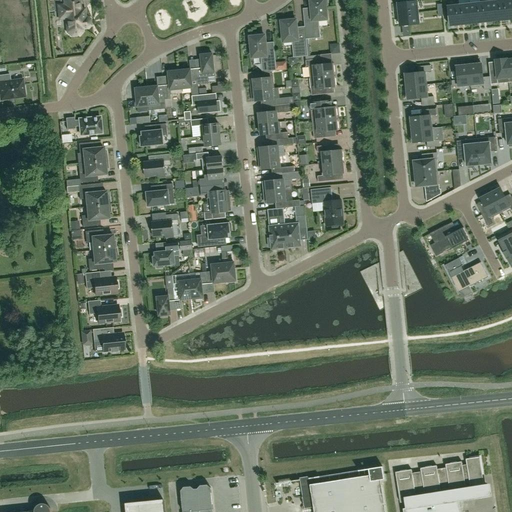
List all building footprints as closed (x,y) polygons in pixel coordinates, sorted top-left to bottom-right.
[(86,9),(80,10),(79,0),(64,0),(65,5),(58,6),(60,19),(66,18),(68,32),(71,35),(79,34),(82,30),(82,28),(88,28),(90,25),(90,20),(87,18),(86,9)] [(306,40),(315,39),(314,27),(319,26),(318,20),(327,19),(326,6),(328,6),(327,0),(315,0),(310,1),(312,20),(304,21),(306,39),(306,40)] [(511,0),(503,2),(505,20),(511,18),(511,0)] [(417,2),(399,4),(401,15),(418,13),(417,2)] [(503,2),(492,3),(494,21),(505,20),(503,2)] [(492,3),(481,4),(483,22),(494,21),(492,3)] [(481,4),(471,5),(472,23),(483,22),(481,4)] [(471,5),(459,7),(461,24),(472,23),(471,5)] [(459,7),(449,8),(451,26),(461,24),(459,7)] [(418,13),(401,15),(402,26),(420,24),(418,13)] [(306,40),(306,39),(298,40),(296,20),(291,21),(291,18),(279,20),(280,29),(282,29),(284,42),(292,41),(293,47),(299,47),(300,57),(308,56),(306,40)] [(248,44),(251,44),(252,58),(261,57),(261,63),(267,63),(267,72),(276,71),(274,55),(266,56),(265,36),(260,36),(259,34),(247,35),(248,44)] [(196,69),(198,85),(204,84),(204,80),(208,80),(208,73),(214,72),(212,54),(209,55),(208,53),(202,54),(202,55),(201,55),(202,68),(196,69)] [(321,59),(306,60),(306,67),(309,66),(310,78),(333,76),(333,74),(335,74),(334,64),(321,65),(321,59)] [(497,84),(508,83),(506,62),(495,63),(497,84)] [(471,88),(484,86),(484,90),(491,89),(490,77),(483,78),(482,64),(469,65),(471,88)] [(456,67),(458,80),(452,81),(452,87),(458,86),(458,87),(471,85),(471,88),(469,65),(456,67)] [(404,73),(405,87),(427,85),(426,72),(431,72),(431,66),(418,67),(418,72),(404,73)] [(198,85),(196,69),(189,70),(179,71),(181,89),(192,88),(192,81),(197,81),(198,85)] [(169,85),(164,86),(165,98),(164,98),(164,100),(171,99),(171,95),(182,94),(181,89),(179,71),(175,71),(175,70),(169,71),(169,72),(168,72),(169,85)] [(157,73),(157,84),(167,83),(167,72),(157,73)] [(0,93),(1,100),(25,97),(24,95),(26,95),(25,86),(23,87),(22,80),(10,81),(9,74),(0,75),(0,93)] [(333,77),(333,76),(310,78),(312,96),(324,94),(324,88),(336,87),(335,76),(333,77)] [(251,80),(252,91),(274,88),(273,77),(253,79),(253,80),(251,80)] [(428,97),(427,85),(405,87),(406,100),(421,99),(422,106),(435,105),(434,97),(428,97)] [(149,111),(149,109),(148,106),(147,88),(142,88),(142,86),(136,87),(137,89),(135,89),(138,112),(149,111)] [(156,87),(147,88),(148,106),(149,109),(165,108),(164,100),(164,98),(165,98),(164,86),(156,86),(156,87)] [(253,101),(255,101),(255,102),(273,100),(272,89),(274,89),(274,88),(252,91),(253,101)] [(210,102),(209,94),(192,96),(193,106),(198,105),(199,114),(221,112),(220,101),(210,102)] [(275,99),(276,105),(293,104),(293,97),(275,99)] [(332,101),(310,104),(312,121),(336,119),(336,118),(337,118),(336,107),(332,107),(332,101)] [(293,104),(276,105),(274,106),(274,112),(259,113),(260,124),(280,122),(277,122),(276,113),(294,111),(293,104)] [(501,105),(493,106),(494,114),(502,113),(501,105)] [(410,117),(412,131),(432,128),(431,116),(436,115),(436,109),(423,110),(424,116),(410,117)] [(80,135),(101,133),(100,117),(79,119),(79,120),(74,120),(74,117),(66,118),(67,130),(75,129),(75,127),(79,126),(80,135)] [(200,126),(201,136),(220,134),(219,124),(209,125),(208,118),(191,120),(192,127),(200,126)] [(511,118),(498,120),(499,134),(506,133),(507,145),(509,145),(509,147),(511,146),(511,118)] [(336,120),(336,119),(312,121),(314,139),(327,138),(326,132),(339,130),(338,120),(336,120)] [(261,135),(276,134),(276,140),(280,139),(288,139),(288,132),(281,133),(280,122),(260,124),(261,135)] [(167,135),(166,124),(154,125),(155,131),(146,132),(142,132),(142,137),(140,137),(141,138),(139,138),(139,145),(141,145),(141,146),(163,144),(162,136),(167,135)] [(434,142),(432,128),(412,131),(413,144),(425,143),(425,149),(438,148),(437,142),(434,142)] [(221,145),(220,134),(201,136),(201,137),(204,136),(206,147),(221,145)] [(496,137),(476,139),(479,165),(484,164),(484,166),(490,166),(490,164),(491,164),(490,152),(497,151),(496,137)] [(476,139),(456,141),(458,155),(465,154),(466,159),(466,166),(468,166),(468,168),(474,168),(474,166),(479,165),(476,139)] [(83,150),(84,163),(107,161),(106,153),(104,153),(103,147),(92,149),(91,143),(78,144),(79,150),(83,150)] [(321,164),(342,162),(342,161),(344,160),(343,150),(330,151),(329,145),(317,147),(317,153),(322,152),(323,163),(321,164)] [(258,148),(259,159),(279,157),(278,146),(260,147),(260,148),(258,148)] [(203,170),(223,168),(222,157),(209,158),(208,153),(196,154),(197,160),(202,159),(203,170)] [(415,174),(438,172),(436,159),(437,159),(437,153),(424,154),(425,160),(414,161),(415,174)] [(158,161),(143,163),(144,165),(142,165),(142,171),(144,171),(145,177),(157,176),(157,177),(166,177),(165,166),(170,165),(169,154),(157,155),(158,161)] [(280,168),(279,157),(259,159),(260,169),(262,169),(263,170),(280,168)] [(107,161),(84,163),(85,171),(79,172),(80,183),(95,182),(94,176),(106,174),(106,169),(108,169),(107,161)] [(342,162),(321,164),(322,176),(317,176),(318,182),(333,181),(333,175),(345,173),(344,163),(342,163),(342,162)] [(224,179),(223,168),(203,170),(204,181),(199,181),(193,182),(194,188),(200,187),(224,185),(225,185),(224,179)] [(439,184),(438,172),(415,174),(417,187),(425,186),(426,202),(441,194),(441,189),(439,189),(439,184)] [(264,193),(284,191),(283,179),(266,181),(266,182),(263,182),(264,193)] [(93,184),(78,186),(80,199),(86,199),(87,207),(110,205),(109,197),(107,197),(106,191),(94,192),(93,184)] [(172,184),(160,185),(161,191),(146,193),(148,206),(174,204),(172,184)] [(207,194),(208,203),(230,201),(229,191),(226,192),(226,191),(225,191),(224,185),(200,187),(201,195),(207,194)] [(331,225),(332,228),(338,227),(338,224),(344,224),(341,200),(333,201),(331,187),(311,190),(313,204),(323,203),(326,226),(331,225)] [(499,190),(498,188),(493,191),(494,193),(491,194),(500,213),(510,208),(511,211),(511,197),(506,200),(500,189),(499,190)] [(286,202),(284,191),(264,193),(265,203),(268,203),(286,202)] [(488,226),(493,224),(490,218),(500,213),(491,194),(487,196),(486,194),(481,197),(482,198),(481,199),(487,210),(481,213),(488,226)] [(208,204),(211,203),(212,214),(228,212),(228,211),(231,211),(230,201),(208,203),(208,204)] [(111,212),(110,205),(87,207),(88,215),(82,216),(83,227),(98,226),(97,220),(109,218),(108,213),(111,212)] [(269,247),(271,247),(272,249),(288,248),(283,208),(268,210),(268,218),(279,216),(280,225),(269,226),(271,238),(268,239),(269,247)] [(166,221),(151,223),(152,225),(150,225),(150,231),(152,231),(153,237),(165,236),(165,237),(174,236),(173,226),(179,225),(177,214),(165,215),(166,221)] [(288,248),(301,246),(299,230),(305,229),(304,217),(297,218),(298,223),(285,225),(288,248)] [(199,247),(216,245),(215,239),(228,238),(228,233),(230,233),(230,232),(232,231),(231,225),(229,225),(229,223),(208,226),(209,235),(197,236),(199,247)] [(462,227),(450,232),(447,226),(433,233),(438,242),(436,243),(442,254),(452,249),(452,250),(469,242),(462,227)] [(100,230),(85,232),(86,243),(92,242),(93,251),(116,248),(115,240),(113,241),(112,235),(101,236),(100,230)] [(511,232),(498,239),(504,252),(503,253),(507,259),(509,258),(511,264),(511,232)] [(181,251),(183,251),(192,250),(191,240),(180,241),(181,251)] [(156,266),(156,268),(163,268),(163,266),(175,264),(174,251),(179,251),(178,244),(166,245),(167,251),(155,252),(155,257),(153,257),(153,258),(151,259),(152,265),(154,265),(154,267),(156,266)] [(117,256),(116,248),(93,251),(94,259),(88,259),(89,271),(104,269),(103,263),(115,262),(115,256),(117,256)] [(222,252),(222,258),(225,282),(228,282),(228,283),(235,283),(235,281),(236,281),(234,263),(228,263),(226,252),(222,252)] [(212,272),(207,272),(208,284),(215,283),(225,282),(222,258),(223,264),(212,265),(212,272)] [(445,265),(448,272),(463,265),(459,258),(445,265)] [(464,271),(451,278),(459,292),(461,295),(462,298),(467,295),(472,293),(469,287),(488,277),(481,262),(464,271)] [(85,274),(86,289),(95,288),(95,295),(116,293),(116,289),(118,288),(117,282),(115,282),(115,278),(100,279),(99,272),(85,274)] [(208,284),(207,272),(196,273),(196,280),(190,281),(192,299),(196,298),(196,300),(202,299),(202,298),(203,298),(202,285),(208,284)] [(168,290),(168,297),(157,298),(159,316),(162,315),(163,317),(169,316),(169,315),(170,314),(169,302),(175,301),(174,289),(173,289),(172,276),(165,277),(166,288),(168,290)] [(180,288),(174,289),(175,301),(182,300),(192,299),(190,281),(179,282),(180,288)] [(121,316),(120,310),(118,310),(118,306),(101,307),(100,300),(88,302),(89,314),(95,314),(95,316),(97,316),(98,323),(119,321),(119,317),(121,316)] [(123,334),(106,336),(105,328),(92,330),(94,342),(100,342),(100,344),(102,344),(103,351),(110,350),(110,352),(117,352),(117,350),(124,349),(123,334)] [(412,470),(395,472),(400,503),(405,502),(406,509),(403,509),(403,511),(462,511),(461,500),(467,499),(467,498),(477,497),(476,491),(485,490),(480,457),(466,459),(467,465),(462,465),(462,462),(446,464),(446,468),(437,469),(437,466),(420,468),(421,472),(412,473),(412,470)] [(370,475),(310,485),(314,511),(385,511),(381,480),(384,479),(382,467),(368,469),(370,475)] [(294,473),(281,473),(281,481),(293,482),(294,473)] [(184,487),(181,491),(182,511),(212,511),(212,510),(213,510),(211,488),(207,485),(200,485),(197,488),(194,489),(191,486),(184,487)] [(128,511),(163,511),(163,501),(128,505),(128,511)] [(51,511),(50,507),(47,505),(44,503),(40,504),(37,506),(35,509),(34,511),(51,511)]
